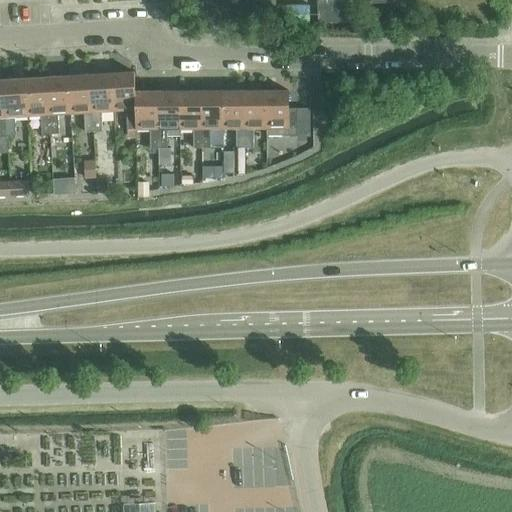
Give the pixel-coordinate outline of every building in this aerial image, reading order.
[(345,4),(317,4),(317,17),(346,16),(345,4)] [(128,129),(137,129),(135,89),(135,80),(134,70),(111,72),(114,110),(127,110),(128,129)] [(102,111),(114,110),(111,72),(90,73),(94,131),(103,130),(102,111)] [(85,131),(94,131),(90,73),(68,75),(71,113),(84,112),(85,131)] [(58,114),(71,113),(68,75),(47,76),(51,133),(59,133),(58,114)] [(42,134),(51,133),(47,76),(25,78),(28,116),(41,115),(42,134)] [(15,116),(28,116),(25,78),(3,79),(7,136),(16,136),(15,116)] [(151,148),(159,148),(159,90),(135,89),(137,129),(151,128),(151,148)] [(168,128),(181,128),(181,90),(159,90),(159,148),(168,148),(168,128)] [(194,147),(203,148),(203,90),(181,90),(181,128),(194,128),(194,147)] [(211,128),(224,128),(224,90),(203,90),(203,148),(211,148),(211,128)] [(237,147),(246,147),(245,90),(224,90),(224,128),(237,128),(237,147)] [(254,128),(268,128),(268,90),(245,90),(246,147),(254,147),(254,128)] [(268,128),(267,128),(267,135),(282,135),(298,135),(309,135),(309,109),(297,109),(289,109),(289,90),(268,90),(268,128)] [(246,147),(237,147),(237,174),(246,174),(246,147)] [(93,161),(82,162),(83,179),(94,178),(93,161)] [(224,166),(202,166),(202,178),(224,178),(224,173),(224,166)] [(173,174),(161,175),(162,187),(173,187),(173,174)] [(193,175),(181,175),(181,185),(193,185),(193,175)] [(74,178),(64,178),(65,194),(75,194),(74,178)] [(107,193),(107,179),(98,179),(98,193),(107,193)] [(29,181),(0,181),(0,197),(30,196),(29,181)] [(137,183),(136,198),(147,198),(147,190),(148,183),(137,183)]
